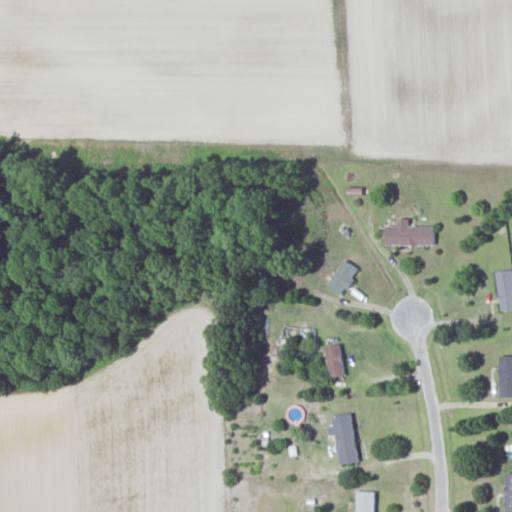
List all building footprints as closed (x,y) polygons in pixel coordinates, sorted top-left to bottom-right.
[(387,225),(387,244),(436,244),(436,225),(410,225),(410,218),(399,218),(399,224),(387,225)] [(343,294),(360,268),(345,258),(328,285),(343,294)] [(511,268),(498,270),(502,310),(511,309),(511,268)] [(330,376),(345,375),(342,344),(327,345),(330,376)] [(501,397),(511,396),(511,354),(500,355),(501,397)] [(342,464),(360,461),(352,412),(333,415),(335,424),(329,425),(331,436),(337,435),(342,464)] [(375,511),(376,491),(359,490),(357,511),(375,511)]
